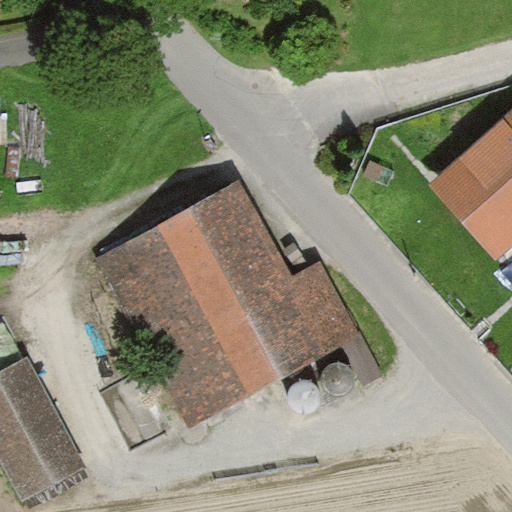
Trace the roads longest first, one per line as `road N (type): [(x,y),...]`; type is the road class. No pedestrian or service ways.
road 1 (residential): [(511,428),(264,141),(127,0)]
road 2 (track): [(511,51),(319,111),(264,141)]
